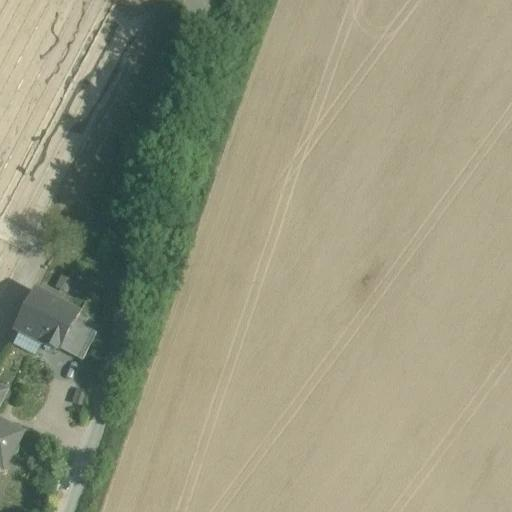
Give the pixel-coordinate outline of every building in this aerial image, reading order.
[(0,0),(0,217),(113,0),(0,0)] [(113,0),(0,217),(0,296),(149,13),(123,0),(113,0)] [(78,316),(36,293),(16,331),(59,353),(60,351),(74,325),(78,316)] [(74,325),(60,351),(83,363),(97,337),(74,325)] [(0,389),(0,468),(4,471),(23,436),(0,423),(0,407),(7,394),(0,389)]
